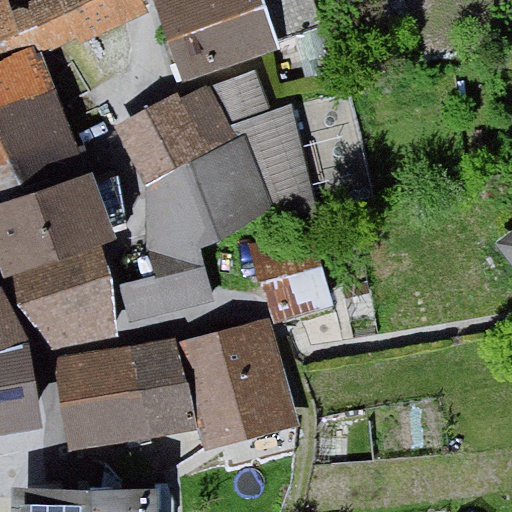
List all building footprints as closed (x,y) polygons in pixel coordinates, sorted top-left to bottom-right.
[(0,0),(0,54),(29,45),(137,11),(133,0),(0,0)] [(260,0),(155,0),(177,70),(273,41),(260,0)] [(29,45),(0,56),(0,261),(15,296),(48,341),(107,327),(111,265),(99,235),(115,228),(29,45)] [(154,273),(124,284),(134,314),(218,299),(209,245),(311,188),(291,104),(271,107),(255,70),(175,98),(120,129),(148,184),(154,273)] [(511,225),(496,237),(511,259),(511,225)] [(0,427),(30,421),(15,337),(0,307),(0,427)] [(270,314),(184,333),(203,421),(207,438),(293,419),(270,314)] [(184,333),(51,355),(66,445),(203,421),(184,333)] [(157,511),(157,485),(16,487),(15,511),(157,511)]
